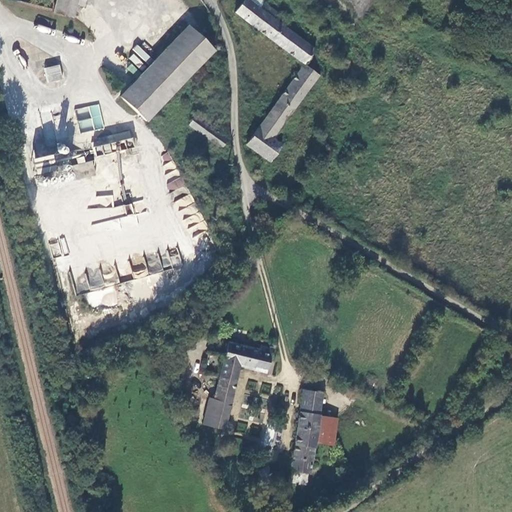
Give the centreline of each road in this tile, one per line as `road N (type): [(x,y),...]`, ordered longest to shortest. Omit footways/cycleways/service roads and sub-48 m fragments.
road 1 (unclassified): [(214,0),(229,42),(253,236),(293,376),(308,385)]
road 2 (track): [(246,185),(511,333)]
road 3 (track): [(511,394),(347,511)]
